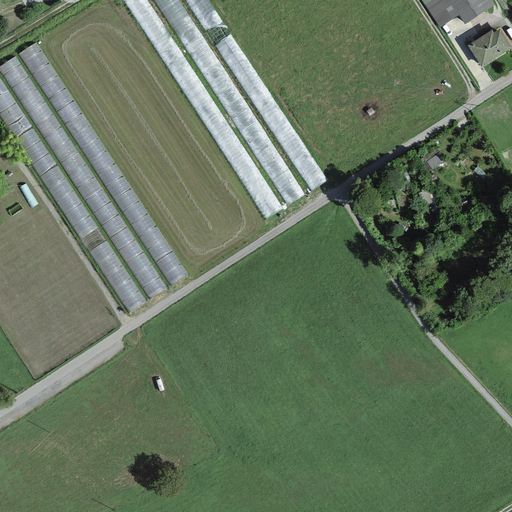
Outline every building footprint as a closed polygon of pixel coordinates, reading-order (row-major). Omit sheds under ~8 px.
[(147,0),(129,0),(149,34),(162,26),(147,0)] [(179,0),(158,0),(177,30),(192,21),(179,0)] [(487,0),(418,0),(438,30),(457,18),(462,27),(492,8),(487,0)] [(492,32),(467,48),(482,70),(496,61),(495,60),(511,49),(511,48),(500,30),(494,34),(492,32)] [(40,41),(22,51),(73,138),(90,128),(40,41)] [(69,144),(19,55),(2,64),(53,154),(69,144)] [(0,114),(16,138),(33,126),(0,77),(0,114)] [(35,128),(18,136),(33,166),(49,158),(35,128)] [(445,161),(436,148),(419,160),(428,173),(445,161)] [(436,189),(419,193),(424,211),(441,207),(436,189)]
